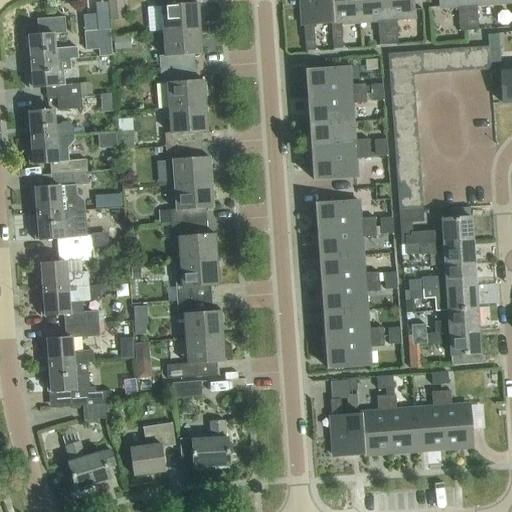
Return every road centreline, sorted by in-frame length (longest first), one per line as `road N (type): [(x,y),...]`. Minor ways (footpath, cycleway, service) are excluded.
road 1 (unclassified): [(296,511),(263,0)]
road 2 (residential): [(42,511),(9,389),(1,292)]
